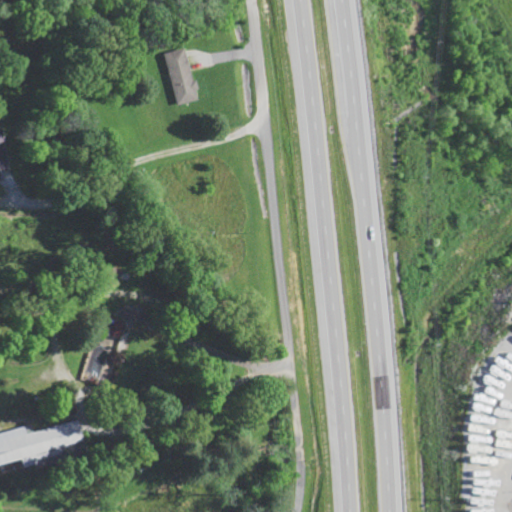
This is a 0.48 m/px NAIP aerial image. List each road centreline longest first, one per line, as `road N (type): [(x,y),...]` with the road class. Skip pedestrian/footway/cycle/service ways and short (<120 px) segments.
road 1 (trunk): [(297,0),(346,511)]
road 2 (trunk): [(388,511),(340,0)]
road 3 (residential): [(247,0),(284,318)]
road 4 (residential): [(262,125),(140,158),(113,180),(67,196),(0,199)]
